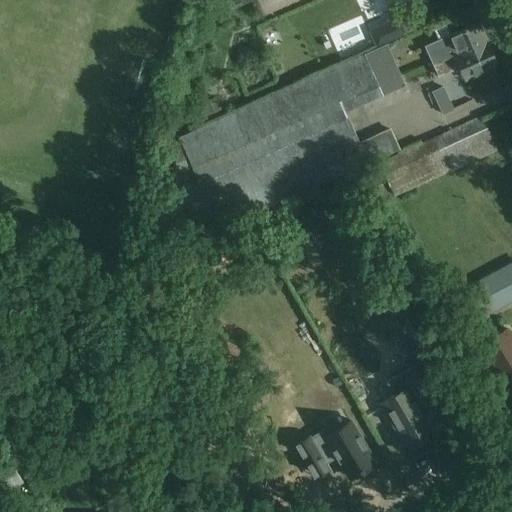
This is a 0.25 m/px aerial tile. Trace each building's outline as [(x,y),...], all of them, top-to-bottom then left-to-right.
[(269,0),(275,12),(299,0),(269,0)] [(486,42),(477,22),(451,35),(445,22),(433,28),(438,40),(425,46),(438,76),(459,67),(464,79),(497,64),(487,41),(486,42)] [(200,238),(367,164),(344,111),(405,84),(388,47),(180,140),(173,177),(176,184),(171,187),(162,232),(167,244),(197,231),(200,238)] [(442,87),(432,92),(435,98),(445,94),(442,87)] [(394,197),(497,150),(481,115),(378,162),(394,197)] [(489,292),(501,285),(509,300),(511,297),(511,261),(482,277),(489,292)] [(500,389),(511,381),(511,338),(507,330),(480,348),(489,361),(487,362),(494,369),(496,372),(492,374),(491,374),(500,389)] [(432,428),(449,417),(438,399),(421,409),(399,374),(385,383),(393,396),(380,404),(383,410),(381,411),(386,420),(388,418),(405,446),(433,429),(432,428)] [(309,436),(295,444),(312,473),(326,465),(324,463),(336,456),(349,477),(375,462),(351,421),(326,435),(323,430),(310,438),(309,436)] [(0,496),(19,484),(0,453),(0,496)] [(144,489),(158,480),(160,473),(155,466),(148,464),(134,474),(132,481),(137,488),(144,489)] [(51,477),(60,492),(70,486),(61,471),(51,477)]
